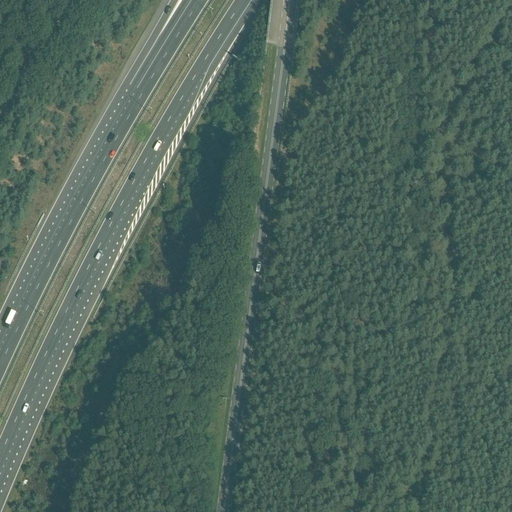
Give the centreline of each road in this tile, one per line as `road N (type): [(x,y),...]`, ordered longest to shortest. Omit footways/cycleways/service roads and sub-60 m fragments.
road 1 (motorway): [(0,468),(130,196),(249,0)]
road 2 (primary): [(223,511),(291,0)]
road 3 (motorway): [(141,90),(0,356)]
road 4 (tertiary): [(0,115),(76,0)]
